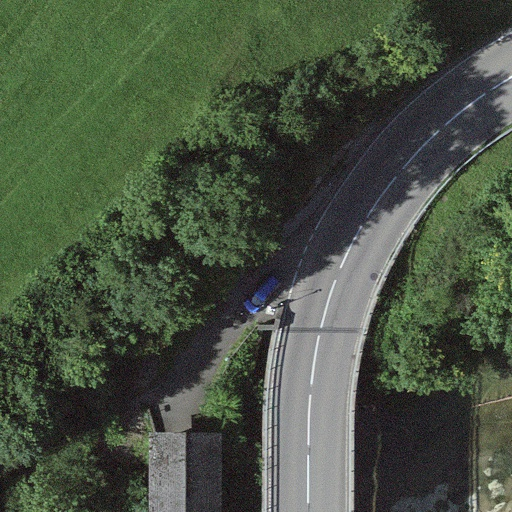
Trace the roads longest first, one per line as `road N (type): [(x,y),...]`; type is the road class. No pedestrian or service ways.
road 1 (tertiary): [(511,80),(453,111),(375,201),(325,286),(307,377)]
road 2 (tertiary): [(301,511),(307,377)]
